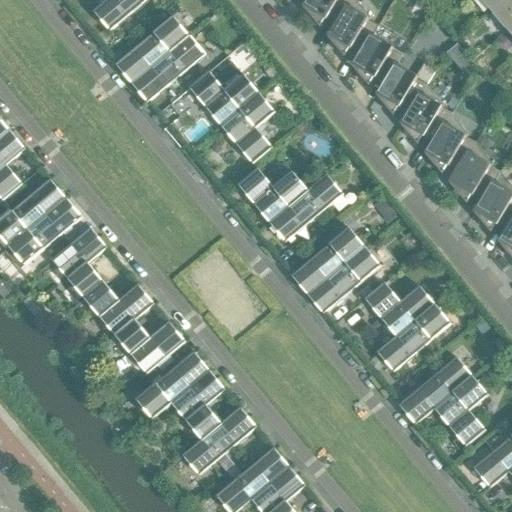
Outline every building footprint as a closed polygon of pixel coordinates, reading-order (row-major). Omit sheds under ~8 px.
[(129,17),(149,0),(110,0),(95,13),(111,32),(123,23),(123,24),(130,18),(129,17)] [(337,25),(352,0),(309,0),(304,9),(321,28),(326,20),(327,21),(328,20),(336,25),(337,25)] [(361,55),(379,26),(370,21),(372,18),(356,0),(352,0),(337,25),(336,25),(329,38),(345,58),(350,49),(352,50),(361,55)] [(438,8),(438,1),(436,0),(428,0),(424,4),(432,13),(438,8)] [(481,0),(492,12),(505,0),(481,0)] [(508,31),(511,28),(511,0),(505,0),(492,12),(508,31)] [(133,85),(191,37),(175,18),(135,51),(135,50),(128,56),(129,57),(117,66),(133,85)] [(385,84),(403,55),(373,37),(380,27),(379,26),(361,55),(353,67),(369,87),(374,79),(376,80),(377,79),(385,84)] [(167,89),(206,56),(191,37),(133,85),(148,104),(160,94),(161,96),(168,90),(167,89)] [(441,37),(435,48),(446,54),(452,44),(441,37)] [(466,56),(459,45),(448,52),(455,63),(466,56)] [(410,113),(427,85),(417,78),(398,67),(404,56),(403,55),(385,84),(377,97),(394,117),(399,108),(400,109),(401,108),(409,113),(410,113)] [(425,65),(417,78),(427,85),(429,85),(437,72),(425,65)] [(222,127),(261,95),(246,76),(227,92),(211,73),(191,89),(201,102),(200,103),(205,109),(206,108),(222,127)] [(511,94),(511,86),(511,85),(502,83),(496,88),(506,100),(511,94)] [(435,143),(452,114),(443,109),(445,106),(428,86),(429,85),(427,85),(410,113),(409,113),(402,126),(418,146),(423,137),(425,138),(434,143),(435,143)] [(274,149),(258,130),(277,114),(261,95),(222,127),(238,147),(236,147),(242,154),(243,153),(254,165),(274,149)] [(459,172),(476,143),(467,138),(469,136),(453,116),(453,115),(452,114),(435,143),(434,143),(426,155),(443,175),(447,167),(449,168),(450,167),(458,172),(459,172)] [(0,141),(11,132),(0,118),(0,141)] [(9,168),(17,161),(16,160),(27,151),(11,132),(0,141),(0,197),(4,202),(24,186),(9,168)] [(484,201),(501,173),(492,167),(494,165),(477,145),(477,144),(476,143),(459,172),(458,172),(451,185),(467,204),(472,196),(474,197),(474,196),(482,201),(484,201)] [(271,225),(309,192),(294,174),(275,189),(259,170),(239,187),(249,199),(248,200),(254,207),(255,206),(271,225)] [(508,231),(511,224),(511,193),(495,184),(502,174),(501,173),(484,201),(482,201),(475,214),(492,234),(496,225),(498,226),(499,226),(507,231),(508,231)] [(305,228),(344,196),(328,176),(309,192),(271,225),(287,244),(298,234),(299,235),(306,230),(305,228)] [(0,236),(10,248),(67,200),(52,181),(40,191),(39,190),(33,195),(33,196),(0,224),(0,236)] [(10,248),(6,251),(22,270),(25,267),(65,234),(66,235),(72,229),(71,228),(83,219),(67,200),(10,248)] [(393,211),(384,218),(389,224),(398,217),(393,211)] [(511,224),(508,231),(507,231),(499,243),(511,258),(511,224)] [(90,266),(98,259),(97,258),(108,249),(92,230),(54,262),(85,300),(105,283),(90,266)] [(309,297),(366,249),(351,230),(311,262),(310,261),(304,267),(305,268),(293,278),(309,297)] [(343,300),(382,267),(366,249),(309,297),(324,315),(336,306),(337,307),(344,301),(343,300)] [(137,321),(155,306),(139,286),(129,296),(128,295),(120,301),(105,283),(85,300),(116,337),(137,321)] [(386,284),(366,301),(376,313),(375,314),(381,321),(382,320),(397,338),(436,306),(421,288),(402,303),(386,284)] [(413,358),(452,325),(436,306),(397,338),(378,354),(394,373),(406,364),(407,365),(414,359),(413,358)] [(148,375),(187,343),(171,324),(160,333),(159,332),(151,338),(137,321),(116,337),(148,375)] [(154,421),(173,405),(212,373),(195,354),(184,363),(183,362),(176,368),(177,369),(138,402),(154,421)] [(435,410),(474,378),(458,359),(419,392),(418,390),(411,396),(412,397),(400,407),(416,426),(435,410)] [(209,408),(217,401),(216,400),(227,391),(212,373),(173,405),(203,442),(223,425),(209,408)] [(486,431),(470,412),(489,396),(484,390),(493,382),(487,375),(478,383),(474,378),(435,410),(451,429),(450,430),(455,436),(456,436),(467,448),(486,431)] [(240,445),(247,439),(246,438),(258,429),(242,409),(223,425),(203,442),(184,457),(200,477),(239,444),(240,445)] [(491,489),(510,473),(511,471),(511,438),(493,454),(492,453),(486,459),(487,460),(475,470),(491,489)] [(239,511),(253,501),(291,468),(275,450),(264,459),(263,458),(256,464),(257,465),(218,498),(229,511),(239,511)] [(295,511),(289,504),(297,497),(296,496),(307,487),(291,468),(253,501),(261,511),(295,511)]
